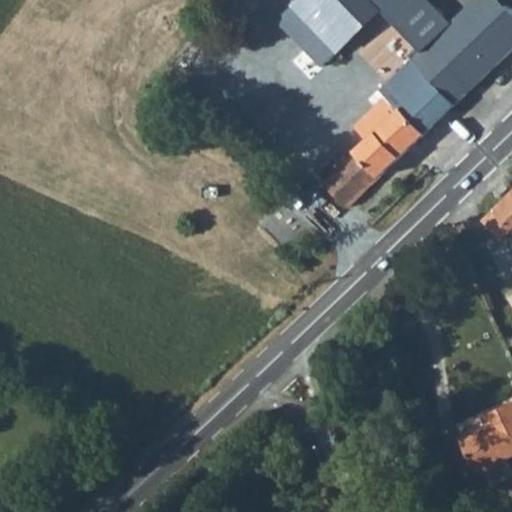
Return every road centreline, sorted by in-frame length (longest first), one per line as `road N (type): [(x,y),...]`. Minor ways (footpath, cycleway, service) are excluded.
road 1 (secondary): [(511,136),(274,360)]
road 2 (secondary): [(274,360),(109,511)]
road 3 (residential): [(274,360),(358,511)]
